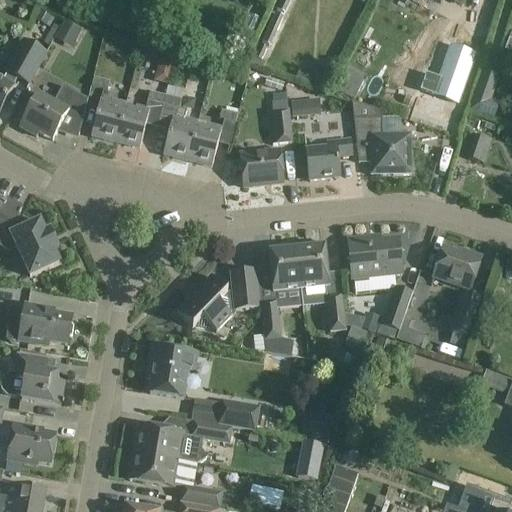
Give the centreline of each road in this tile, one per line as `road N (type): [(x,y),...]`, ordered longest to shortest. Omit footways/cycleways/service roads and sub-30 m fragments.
road 1 (residential): [(201,223),(412,203),(511,234)]
road 2 (residential): [(88,511),(126,290)]
road 3 (residential): [(76,197),(87,177),(192,202),(201,223)]
